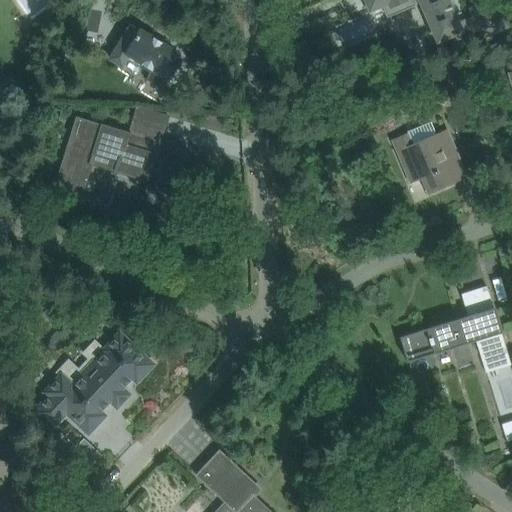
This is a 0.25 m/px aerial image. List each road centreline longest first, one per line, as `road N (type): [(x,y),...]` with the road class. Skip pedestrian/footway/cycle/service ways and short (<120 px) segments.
road 1 (residential): [(262,328),(255,303),(251,0)]
road 2 (residential): [(511,497),(293,333),(262,328)]
road 3 (residential): [(262,328),(230,326),(55,224),(0,204)]
road 4 (residential): [(262,328),(446,236),(511,221)]
road 5 (residential): [(115,511),(262,328)]
